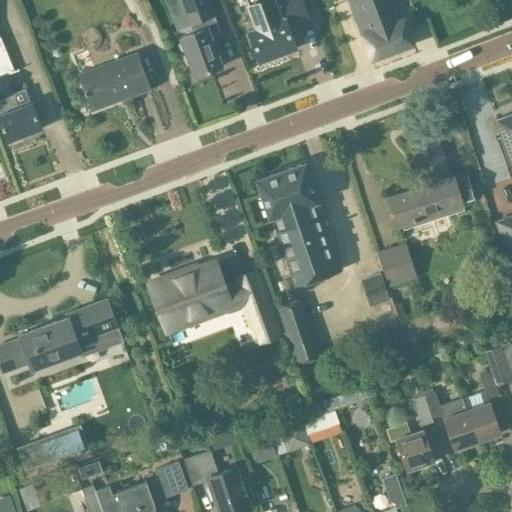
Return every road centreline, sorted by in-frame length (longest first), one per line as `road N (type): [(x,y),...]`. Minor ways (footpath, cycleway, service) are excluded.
road 1 (tertiary): [(0,230),(511,40)]
road 2 (track): [(195,158),(129,0)]
